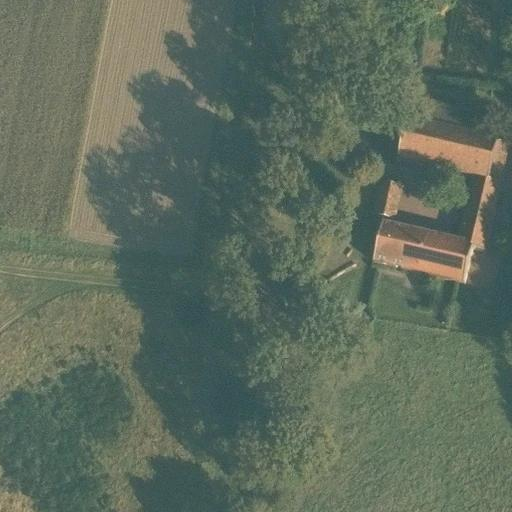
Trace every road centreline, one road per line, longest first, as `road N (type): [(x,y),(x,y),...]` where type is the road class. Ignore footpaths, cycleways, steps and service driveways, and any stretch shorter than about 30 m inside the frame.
road 1 (track): [(292,257),(235,272),(0,254)]
road 2 (track): [(292,257),(314,0)]
road 3 (track): [(265,511),(292,257)]
